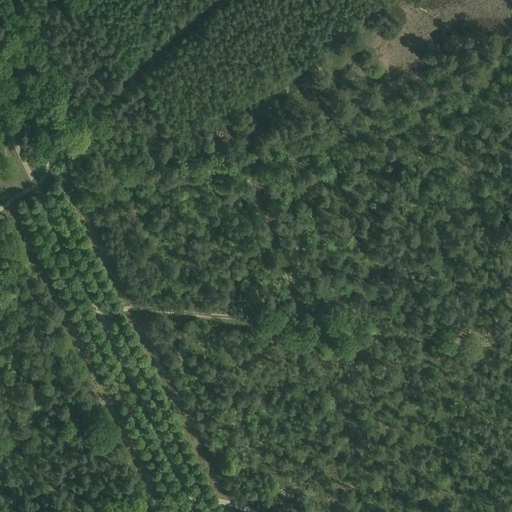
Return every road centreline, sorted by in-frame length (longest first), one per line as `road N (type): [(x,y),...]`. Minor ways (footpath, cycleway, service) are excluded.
road 1 (track): [(511,36),(282,135),(39,196)]
road 2 (track): [(511,341),(94,305)]
road 3 (track): [(94,305),(197,511)]
road 4 (track): [(39,196),(94,305)]
